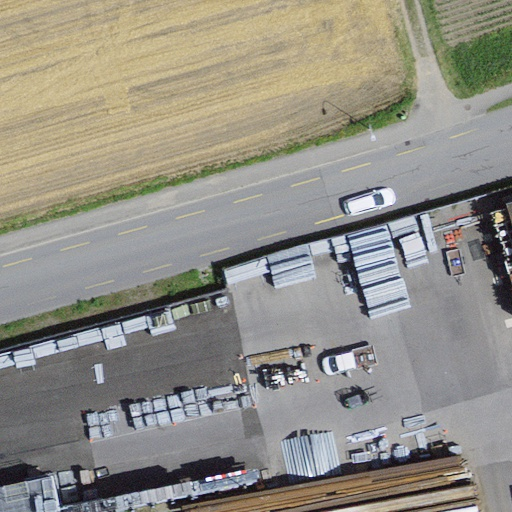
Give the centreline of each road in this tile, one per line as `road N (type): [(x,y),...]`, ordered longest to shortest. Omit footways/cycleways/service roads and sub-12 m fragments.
road 1 (unclassified): [(0,287),(511,136)]
road 2 (track): [(446,156),(408,0)]
